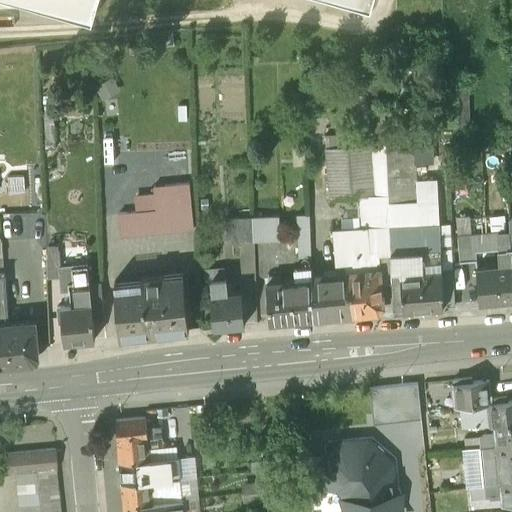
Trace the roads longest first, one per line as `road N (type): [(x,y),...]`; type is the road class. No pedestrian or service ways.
road 1 (tertiary): [(511,339),(70,383)]
road 2 (residential): [(70,383),(83,511)]
